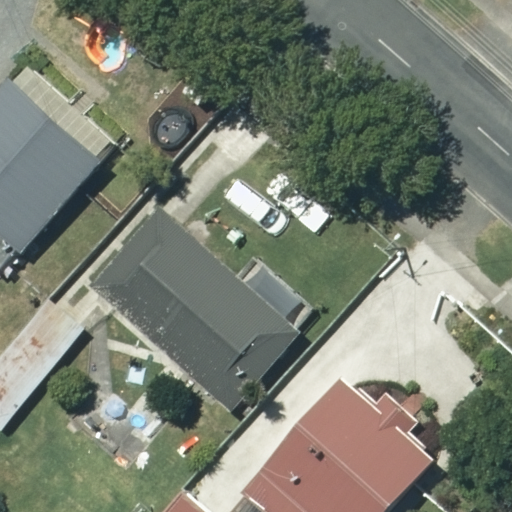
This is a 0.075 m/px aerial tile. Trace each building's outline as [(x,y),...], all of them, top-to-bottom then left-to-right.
[(38,250),(121,159),(29,75),(0,107),(0,256),(14,269),(34,246),(38,250)] [(179,204),(107,284),(227,393),(300,313),(179,204)] [(52,299),(0,358),(0,383),(24,405),(89,332),(52,299)] [(427,432),(438,419),(404,390),(395,401),(363,374),(261,487),(288,511),(406,511),(456,458),(427,432)] [(221,482),(192,511),(233,511),(242,503),(221,482)]
